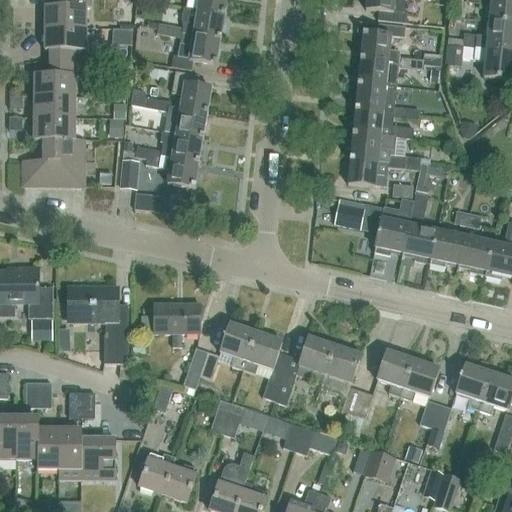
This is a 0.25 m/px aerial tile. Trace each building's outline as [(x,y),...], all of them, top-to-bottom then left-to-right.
[(44,9),(44,31),(84,32),(84,10),(89,10),(88,0),(59,0),(60,9),(44,9)] [(198,0),(197,13),(196,13),(224,18),(226,0),(198,0)] [(404,0),(366,0),(365,12),(377,13),(376,23),(405,26),(406,17),(402,17),(404,0)] [(511,0),(491,0),(489,24),(511,26),(511,0)] [(219,42),(224,18),(196,13),(197,13),(182,10),(180,22),(185,23),(183,31),(182,30),(181,35),(192,37),(219,42)] [(511,26),(489,24),(487,39),(477,38),(475,51),(511,54),(511,26)] [(168,39),(170,28),(157,26),(155,36),(168,39)] [(170,70),(190,73),(191,64),(215,68),(219,42),(192,37),(181,35),(182,30),(170,28),(168,39),(180,41),(176,59),(172,58),(170,70)] [(360,62),(387,65),(399,66),(398,71),(409,72),(411,62),(399,61),(400,56),(389,55),(390,40),(403,41),(404,31),(376,28),(375,37),(362,36),(360,62)] [(84,53),(84,32),(44,31),(44,53),(49,53),(49,66),(78,67),(78,53),(84,53)] [(463,42),(463,49),(475,51),(477,38),(464,37),(463,42)] [(448,41),(447,48),(463,49),(463,42),(448,41)] [(447,48),(445,67),(461,69),(461,62),(463,49),(447,48)] [(463,49),(461,62),(474,63),(475,51),(463,49)] [(511,54),(475,51),(474,63),(485,64),(483,80),(511,83),(511,54)] [(384,89),(396,90),(398,71),(399,66),(387,65),(360,62),(357,86),(384,89)] [(411,62),(409,72),(423,74),(424,64),(411,62)] [(33,77),(33,100),(73,101),(73,78),(78,78),(78,67),(49,66),(49,78),(33,77)] [(431,73),(429,84),(438,85),(439,74),(431,73)] [(179,111),(206,117),(211,91),(195,89),(197,79),(174,75),(170,97),(181,99),(179,111)] [(354,112),(393,116),(393,120),(404,122),(406,110),(394,109),(396,90),(384,89),(357,86),(354,112)] [(144,94),(133,92),(131,109),(155,113),(157,103),(145,101),(144,94)] [(21,113),(22,100),(10,99),(9,112),(21,113)] [(33,100),(33,122),(72,122),(73,101),(33,100)] [(166,115),(163,134),(202,141),(206,117),(179,111),(168,109),(169,105),(157,103),(155,113),(166,115)] [(114,107),(113,122),(122,122),(125,123),(125,108),(114,107)] [(419,111),(406,110),(404,122),(418,123),(419,111)] [(392,129),(393,120),(393,116),(354,112),(352,136),(395,141),(412,143),(413,131),(392,129)] [(21,135),(21,121),(9,121),(9,134),(21,135)] [(33,143),(41,143),(72,143),(72,122),(33,122),(33,143)] [(109,122),(108,138),(118,138),(122,138),(122,122),(113,122),(109,122)] [(162,145),(160,153),(159,160),(198,167),(202,141),(163,134),(161,133),(159,144),(162,145)] [(393,158),(395,141),(352,136),(349,161),(387,166),(386,171),(399,172),(401,159),(393,158)] [(72,143),(41,143),(41,164),(47,164),(58,164),(69,164),(82,164),(82,143),(72,143)] [(125,145),(123,153),(131,154),(133,146),(125,145)] [(146,163),(147,158),(148,151),(136,149),(134,161),(145,163),(146,163)] [(481,150),(469,155),(473,165),(482,162),(484,157),(481,150)] [(198,167),(159,160),(160,153),(148,151),(147,158),(146,163),(145,163),(144,168),(168,172),(166,187),(193,192),(198,167)] [(401,159),(399,172),(418,174),(419,161),(401,159)] [(373,189),(384,190),(386,171),(387,166),(349,161),(346,187),(373,190),(373,189)] [(21,189),(35,190),(35,164),(22,163),(21,189)] [(47,164),(41,164),(35,164),(35,190),(46,190),(47,164)] [(58,190),(58,164),(47,164),(46,190),(58,190)] [(70,190),(69,164),(58,164),(58,190),(70,190)] [(69,164),(70,190),(83,191),(83,164),(82,164),(69,164)] [(121,164),(119,190),(135,191),(137,165),(121,164)] [(99,187),(111,187),(111,175),(99,175),(99,187)] [(487,186),(477,184),(474,196),(484,198),(487,186)] [(411,200),(411,190),(392,188),(391,199),(411,200)] [(426,202),(429,192),(423,191),(416,189),(414,199),(426,202)] [(148,214),(149,200),(135,198),(134,212),(148,214)] [(436,234),(421,231),(426,202),(414,199),(413,205),(408,228),(402,259),(414,262),(413,265),(429,268),(436,234)] [(389,259),(390,256),(402,259),(408,228),(413,205),(401,203),(396,226),(380,222),(377,236),(373,256),(389,259)] [(365,207),(364,213),(339,207),(334,227),(377,236),(380,222),(382,211),(365,207)] [(466,229),(468,217),(456,215),(453,227),(466,229)] [(468,217),(466,229),(477,232),(480,220),(468,217)] [(503,249),(492,246),(486,280),(501,284),(502,281),(511,283),(511,282),(511,226),(508,226),(503,249)] [(457,271),(464,240),(436,234),(429,268),(445,271),(445,268),(457,271)] [(486,280),(492,246),(464,240),(457,271),(469,273),(468,276),(486,280)] [(0,319),(13,320),(13,306),(28,306),(28,322),(52,321),(51,291),(37,292),(37,272),(19,272),(19,275),(0,275),(0,319)] [(129,367),(129,353),(128,308),(113,308),(112,288),(71,288),(72,329),(105,328),(105,338),(103,338),(103,353),(103,367),(129,367)] [(200,306),(154,307),(154,319),(154,336),(154,338),(172,337),(172,351),(182,351),(181,337),(200,337),(200,306)] [(154,319),(141,319),(141,336),(154,336),(154,319)] [(31,344),(52,344),(52,324),(31,324),(31,344)] [(243,373),(250,353),(255,335),(228,326),(219,356),(233,361),(231,369),(243,373)] [(255,335),(250,353),(243,373),(254,377),(257,369),(271,373),(262,399),(274,403),(288,359),(278,355),(279,353),(282,344),(255,335)] [(300,363),(288,359),(274,403),(286,407),(296,378),(310,382),(321,386),(332,353),(333,349),(307,340),(303,353),(300,363)] [(332,353),(321,386),(323,386),(321,391),(345,398),(340,413),(352,418),(360,394),(349,390),(360,357),(346,353),(333,349),(332,353)] [(195,352),(195,353),(183,389),(194,393),(199,378),(199,379),(207,356),(195,352)] [(387,396),(400,400),(412,362),(386,354),(376,383),(390,387),(387,396)] [(218,360),(207,356),(199,379),(210,382),(218,360)] [(438,370),(412,362),(400,400),(411,404),(414,395),(428,400),(438,370)] [(478,414),(490,376),(464,367),(455,397),(470,401),(467,411),(478,414)] [(511,397),(511,382),(490,376),(478,414),(489,417),(492,409),(507,413),(511,397)] [(38,410),(38,387),(25,387),(25,410),(38,410)] [(38,387),(38,410),(51,410),(51,387),(38,387)] [(163,415),(171,392),(159,388),(151,411),(163,415)] [(360,394),(352,418),(364,421),(372,398),(360,394)] [(69,419),(82,419),(82,397),(69,397),(69,419)] [(94,397),(82,397),(82,419),(94,419),(94,397)] [(221,437),(232,407),(220,403),(210,433),(221,437)] [(431,431),(439,408),(426,404),(419,428),(431,431)] [(243,411),(232,407),(221,437),(233,441),(238,426),(243,411)] [(451,412),(439,408),(431,431),(432,432),(444,435),(451,412)] [(239,422),(238,426),(250,430),(255,415),(254,415),(243,411),(239,422)] [(502,457),(511,428),(511,418),(504,416),(492,453),(502,457)] [(17,421),(0,420),(0,461),(16,462),(17,421)] [(268,420),(263,434),(273,438),(278,423),(268,420)] [(16,462),(35,462),(37,430),(38,421),(17,421),(16,462)] [(281,451),(294,455),(302,431),(289,426),(281,451)] [(35,471),(57,472),(58,431),(37,430),(35,462),(35,471)] [(57,481),(80,481),(80,440),(80,431),(58,431),(57,472),(57,481)] [(329,458),(335,442),(302,431),(294,455),(304,459),(307,450),(329,458)] [(432,432),(427,447),(439,451),(444,435),(432,432)] [(114,441),(80,440),(80,481),(113,482),(114,441)] [(338,444),(335,454),(345,458),(348,448),(338,444)] [(422,453),(408,448),(404,462),(418,466),(422,453)] [(364,478),(372,454),(361,450),(352,474),(364,478)] [(396,462),(372,454),(364,478),(387,486),(396,462)] [(207,511),(235,511),(244,484),(246,480),(253,459),(243,455),(238,468),(234,467),(231,466),(224,469),(222,473),(220,480),(219,480),(207,511)] [(138,489),(163,497),(171,470),(175,460),(164,456),(162,461),(149,457),(138,489)] [(418,470),(408,467),(405,476),(415,479),(418,470)] [(171,470),(163,497),(186,505),(197,473),(183,468),(181,473),(171,470)] [(422,497),(435,502),(443,477),(431,473),(422,497)] [(443,477),(435,502),(432,510),(436,511),(449,511),(460,483),(443,477)] [(511,494),(511,486),(499,483),(496,493),(511,497),(511,494)] [(244,484),(235,511),(261,511),(267,496),(254,492),(256,488),(244,484)] [(313,511),(318,496),(308,493),(302,509),(290,504),(287,511),(313,511)] [(318,496),(313,511),(326,511),(330,500),(318,496)] [(508,511),(509,511),(511,503),(511,500),(501,496),(495,511),(508,511)]
